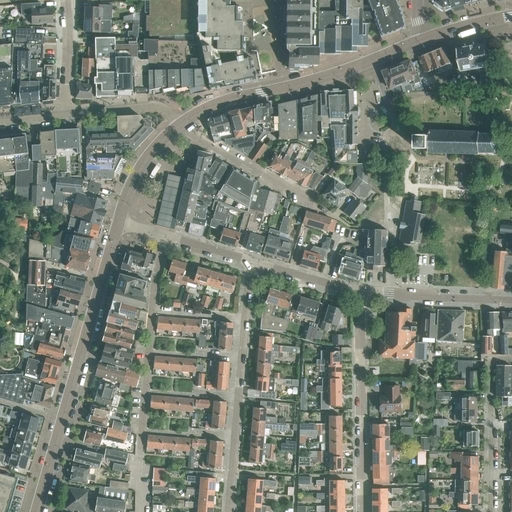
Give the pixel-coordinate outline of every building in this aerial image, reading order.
[(139,0),(139,2),(139,31),(148,32),(148,36),(193,36),(193,38),(196,38),(196,47),(201,72),(204,86),(208,85),(209,91),(256,81),(255,76),(254,71),(251,58),(243,59),(241,51),(241,50),(244,50),(244,41),(244,37),(244,36),(241,36),(241,21),(239,21),(239,6),(229,6),(229,0),(139,0)] [(318,65),(318,55),(317,0),(286,0),(286,48),(287,49),(287,50),(288,51),(289,51),(289,69),(298,69),(298,67),(308,67),(308,65),(318,65)] [(317,0),(318,55),(340,55),(340,52),(357,52),(357,47),(367,47),(367,24),(362,24),(362,20),(362,5),(361,0),(317,0)] [(367,0),(369,5),(362,5),(362,12),(370,9),(371,12),(362,12),(362,20),(373,20),(380,38),(399,32),(398,31),(402,28),(403,24),(403,23),(403,22),(403,21),(404,21),(398,2),(395,3),(394,0),(367,0)] [(435,0),(435,4),(437,5),(438,5),(443,8),(443,10),(444,11),(452,9),(450,0),(435,0)] [(450,0),(452,9),(466,5),(464,0),(450,0)] [(32,23),(53,22),(52,8),(41,9),(41,3),(21,4),(22,15),(31,14),(32,23)] [(85,7),(84,19),(105,20),(109,21),(110,10),(112,10),(113,5),(99,5),(99,8),(85,7)] [(84,19),(84,32),(110,33),(111,21),(109,21),(105,20),(84,19)] [(127,31),(127,37),(138,37),(138,25),(132,25),(132,31),(127,31)] [(29,103),(30,74),(30,65),(32,65),(32,59),(42,60),(42,44),(43,35),(31,34),(31,29),(15,29),(15,36),(15,44),(13,44),(10,92),(11,105),(29,103)] [(147,60),(147,73),(161,73),(175,72),(189,72),(201,72),(196,47),(196,38),(193,38),(139,37),(139,52),(147,52),(147,60)] [(96,97),(108,97),(107,38),(95,38),(95,59),(96,59),(96,77),(94,77),(94,84),(97,85),(96,97)] [(114,38),(107,38),(108,97),(120,97),(119,38),(114,39),(114,38)] [(119,38),(120,97),(132,97),(132,76),(134,76),(135,60),(135,57),(136,57),(137,38),(119,38)] [(10,92),(13,44),(0,44),(0,105),(11,105),(10,92)] [(490,67),(486,44),(475,46),(475,45),(467,47),(467,48),(457,50),(461,71),(470,70),(471,75),(480,74),(481,82),(482,87),(492,85),(490,73),(491,73),(489,67),(490,67)] [(452,63),(446,47),(419,57),(425,74),(439,68),(441,74),(447,71),(445,66),(452,63)] [(88,80),(93,81),(93,77),(94,48),(88,48),(87,59),(83,59),(82,77),(88,77),(88,80)] [(30,65),(30,74),(29,103),(39,102),(39,83),(41,83),(42,60),(32,59),(32,65),(30,65)] [(147,60),(135,60),(134,76),(135,93),(148,93),(147,73),(147,60)] [(404,92),(413,91),(423,89),(420,81),(421,81),(418,73),(417,74),(411,61),(384,72),(391,90),(390,90),(395,94),(404,92)] [(44,74),(56,75),(56,66),(44,66),(44,74)] [(176,93),(175,72),(161,73),(162,94),(162,96),(176,93)] [(189,93),(189,72),(175,72),(176,93),(176,96),(189,93)] [(189,95),(195,94),(205,92),(204,86),(201,72),(189,72),(189,93),(189,95)] [(148,96),(155,95),(162,94),(161,73),(147,73),(148,93),(148,96)] [(43,83),(55,83),(56,75),(44,74),(43,83)] [(424,88),(437,84),(434,76),(422,80),(424,88)] [(92,84),(93,81),(88,80),(87,84),(76,84),(75,98),(91,99),(92,84)] [(43,86),(43,91),(55,91),(55,83),(43,83),(43,86)] [(327,91),(330,133),(330,138),(331,149),(346,148),(346,145),(345,116),(348,116),(348,114),(344,114),(344,108),(343,109),(343,90),(342,90),(342,91),(327,91)] [(352,90),(343,90),(343,109),(344,108),(344,114),(348,114),(348,116),(345,116),(346,145),(347,145),(356,145),(356,117),(357,117),(357,107),(352,108),(352,90)] [(55,100),(55,91),(43,91),(42,101),(55,100)] [(319,91),(317,95),(317,121),(320,121),(321,133),(321,138),(330,138),(330,133),(327,91),(320,91),(319,91)] [(317,95),(296,100),(296,112),(297,139),(297,140),(316,140),(317,140),(317,121),(317,95)] [(297,139),(296,112),(296,100),(277,105),(277,108),(269,108),(270,132),(277,132),(277,137),(277,139),(297,139)] [(262,133),(265,133),(270,132),(269,108),(268,103),(261,104),(262,132),(262,133)] [(261,104),(253,106),(253,107),(253,129),(258,129),(258,132),(262,132),(261,104)] [(253,134),(253,129),(253,107),(238,111),(237,111),(245,135),(253,134)] [(245,135),(237,111),(238,111),(238,110),(227,113),(235,137),(245,135)] [(226,115),(207,121),(212,136),(213,135),(215,143),(224,139),(234,138),(226,115)] [(117,117),(118,132),(122,136),(122,146),(133,146),(144,134),(147,137),(155,130),(151,126),(151,123),(147,119),(143,119),(139,116),(117,117)] [(55,130),(57,174),(56,176),(67,177),(81,176),(78,128),(55,130)] [(46,183),(45,198),(54,199),(55,191),(56,176),(57,174),(55,130),(39,131),(40,145),(31,145),(32,161),(45,160),(47,174),(46,183)] [(496,153),(497,155),(498,154),(497,152),(500,148),(502,149),(503,147),(501,147),(501,141),(503,141),(503,139),(501,139),(497,134),(498,134),(497,133),(495,135),(481,135),(481,133),(437,132),(437,130),(436,130),(436,131),(430,131),(430,130),(429,130),(428,130),(421,130),(421,136),(416,136),(416,148),(428,149),(428,153),(481,154),(481,153),(488,153),(488,154),(489,154),(489,153),(496,153)] [(102,147),(118,147),(122,146),(122,136),(118,132),(101,132),(101,133),(102,147)] [(256,142),(258,144),(259,142),(261,143),(270,132),(265,133),(262,133),(257,139),(256,142)] [(31,208),(31,205),(32,163),(31,134),(25,135),(25,133),(11,135),(16,171),(15,171),(15,187),(15,193),(15,208),(31,208)] [(101,133),(85,134),(85,151),(96,151),(96,148),(102,147),(101,133)] [(0,173),(13,172),(15,171),(16,171),(11,135),(0,136),(0,173)] [(253,135),(224,139),(225,142),(247,157),(254,146),(253,135)] [(259,142),(258,144),(248,159),(255,164),(267,147),(261,143),(259,142)] [(291,144),(288,149),(292,151),(297,154),(298,153),(302,146),(299,144),(297,144),(291,144)] [(346,148),(331,149),(332,164),(357,164),(356,148),(347,148),(347,145),(346,145),(346,148)] [(292,163),(285,177),(294,182),(301,168),(305,162),(301,160),(307,149),(302,146),(298,153),(297,154),(292,163)] [(274,154),(266,167),(276,172),(288,149),(284,147),(279,156),(274,154)] [(288,149),(276,172),(285,177),(292,163),(287,161),(292,151),(288,149)] [(96,154),(96,151),(85,151),(87,178),(96,177),(100,178),(113,178),(113,163),(115,155),(96,154)] [(207,173),(205,177),(211,180),(217,184),(227,166),(215,159),(212,166),(210,164),(211,157),(205,153),(197,152),(193,170),(202,172),(207,173)] [(301,168),(294,182),(304,187),(305,186),(310,176),(312,173),(313,171),(308,168),(315,155),(310,152),(307,157),(305,162),(301,168)] [(41,198),(45,198),(46,183),(41,183),(42,163),(32,163),(31,205),(40,206),(41,198)] [(332,178),(339,169),(334,165),(327,174),(332,178)] [(357,165),(357,177),(367,184),(366,165),(357,165)] [(210,186),(211,180),(205,177),(207,173),(202,172),(193,170),(187,168),(182,190),(206,196),(210,197),(214,198),(218,192),(220,188),(210,186)] [(256,182),(232,169),(219,192),(248,209),(256,182)] [(313,174),(312,173),(310,176),(305,186),(312,190),(323,176),(314,172),(313,174)] [(169,174),(166,185),(178,188),(181,177),(169,174)] [(56,191),(55,191),(54,199),(54,200),(53,217),(70,218),(70,217),(100,225),(107,202),(86,196),(88,190),(90,182),(99,184),(100,178),(96,177),(87,178),(83,179),(57,177),(56,191)] [(362,181),(358,178),(348,191),(353,194),(362,181)] [(322,195),(337,207),(345,197),(342,194),(345,190),(334,181),(322,195)] [(372,188),(362,181),(353,194),(357,198),(359,195),(364,198),(372,188)] [(100,185),(99,184),(90,182),(88,190),(98,193),(100,185)] [(263,186),(256,182),(248,209),(257,212),(270,215),(272,209),(274,202),(276,194),(262,190),(263,186)] [(206,196),(182,190),(178,205),(206,212),(206,211),(203,210),(205,202),(206,196)] [(409,202),(406,202),(398,246),(402,247),(402,245),(412,247),(413,244),(419,245),(424,216),(418,215),(421,203),(416,202),(417,197),(410,196),(409,202)] [(354,200),(344,213),(354,221),(360,214),(364,209),(365,209),(354,200)] [(223,230),(219,241),(237,246),(241,234),(230,231),(232,225),(231,224),(233,216),(227,215),(229,208),(215,202),(210,219),(208,226),(223,230)] [(206,212),(178,205),(175,220),(176,221),(176,226),(182,227),(185,222),(188,223),(190,224),(190,223),(204,226),(205,220),(204,220),(206,212)] [(296,214),(298,208),(290,205),(288,210),(296,214)] [(248,225),(246,231),(251,233),(250,235),(250,234),(245,249),(260,253),(264,239),(266,234),(258,231),(259,228),(261,223),(255,221),(257,212),(248,209),(247,214),(251,215),(249,220),(248,225)] [(332,219),(306,211),(302,224),(328,232),(332,219)] [(244,213),(243,218),(239,229),(246,231),(248,225),(251,215),(247,214),(244,213)] [(16,218),(15,221),(15,228),(26,229),(27,222),(27,219),(16,218)] [(70,218),(68,226),(66,232),(93,240),(94,238),(96,238),(97,235),(99,226),(78,220),(70,218)] [(283,218),(281,225),(287,227),(289,220),(283,218)] [(511,224),(493,222),(492,232),(511,233),(511,224)] [(285,235),(287,227),(281,225),(278,233),(269,230),(263,253),(275,256),(280,239),(283,240),(285,235)] [(52,246),(89,256),(91,248),(92,249),(93,244),(92,243),(93,240),(66,232),(61,231),(61,232),(60,233),(58,234),(57,236),(55,236),(53,237),(52,237),(52,246)] [(376,267),(384,267),(385,267),(386,231),(384,231),(362,231),(362,240),(365,240),(365,248),(366,248),(366,249),(366,253),(365,266),(365,271),(376,271),(376,267)] [(304,252),(299,265),(317,270),(319,261),(324,263),(332,239),(326,237),(325,242),(322,244),(320,249),(318,248),(312,254),(304,252)] [(505,288),(511,289),(511,237),(510,243),(506,243),(506,253),(496,252),(494,288),(505,289),(505,288)] [(27,239),(28,257),(49,257),(48,261),(85,272),(90,257),(89,256),(52,246),(51,246),(51,244),(27,239)] [(292,243),(283,240),(280,239),(275,256),(288,260),(292,243)] [(122,268),(120,273),(135,277),(144,280),(146,270),(152,271),(153,265),(149,264),(152,254),(142,251),(141,255),(129,252),(126,252),(124,259),(123,259),(121,268),(122,268)] [(365,266),(366,253),(359,251),(358,256),(345,252),(344,257),(338,255),(335,263),(342,265),(339,274),(356,279),(360,266),(365,266)] [(173,282),(185,286),(188,278),(183,277),(183,276),(182,275),(186,265),(171,260),(168,270),(176,272),(173,282)] [(27,284),(26,304),(29,305),(45,309),(46,288),(46,285),(44,285),(45,261),(29,261),(28,284),(27,284)] [(190,273),(188,278),(185,286),(195,288),(197,283),(199,283),(198,285),(205,287),(205,285),(207,285),(211,272),(211,270),(204,268),(203,270),(197,268),(195,274),(190,273)] [(46,285),(46,288),(52,288),(56,290),(60,291),(60,290),(80,296),(84,280),(83,280),(57,272),(55,280),(53,279),(53,275),(46,274),(46,278),(46,285)] [(219,289),(223,276),(224,274),(216,272),(216,273),(211,272),(207,285),(212,287),(211,289),(217,291),(218,289),(219,289)] [(127,291),(127,292),(142,296),(144,287),(147,288),(149,282),(144,280),(135,277),(120,273),(120,274),(119,274),(115,288),(116,288),(127,291)] [(229,277),(223,276),(219,289),(225,291),(224,292),(230,294),(231,293),(232,293),(237,278),(229,276),(229,277)] [(139,308),(142,296),(127,292),(127,291),(116,288),(112,300),(124,303),(136,307),(139,308)] [(287,311),(291,312),(294,300),(290,299),(291,295),(270,289),(266,302),(265,302),(261,313),(260,329),(285,332),(288,321),(271,316),(272,310),(276,311),(278,306),(287,309),(287,311)] [(60,291),(56,307),(72,312),(74,305),(77,305),(80,296),(60,290),(60,291)] [(181,304),(188,306),(191,296),(184,293),(181,304)] [(207,308),(210,298),(203,296),(200,306),(207,308)] [(213,308),(220,310),(223,299),(216,297),(213,308)] [(299,301),(294,300),(291,312),(314,320),(319,303),(300,297),(299,301)] [(136,307),(124,303),(112,300),(109,311),(108,311),(105,322),(106,323),(134,330),(137,321),(133,320),(136,307)] [(26,317),(24,332),(25,332),(35,335),(39,321),(52,325),(53,324),(59,325),(70,328),(74,317),(57,312),(45,309),(29,305),(26,317)] [(324,316),(320,329),(327,331),(329,324),(337,326),(342,309),(329,306),(326,316),(324,316)] [(408,366),(415,366),(417,343),(409,343),(409,335),(414,335),(415,323),(410,323),(411,309),(401,308),(400,313),(385,312),(383,342),(379,341),(378,357),(409,359),(408,366)] [(437,310),(435,341),(461,343),(463,312),(437,310)] [(511,312),(502,313),(502,327),(502,329),(503,331),(503,334),(506,334),(505,331),(511,331),(511,312)] [(434,338),(435,338),(436,326),(435,325),(433,325),(434,314),(422,313),(421,328),(420,328),(420,331),(421,331),(420,337),(434,338)] [(487,330),(487,337),(491,337),(493,337),(493,329),(499,329),(499,313),(487,314),(487,330)] [(172,318),(157,317),(156,329),(168,330),(167,335),(170,335),(171,331),(172,318)] [(186,319),(172,318),(171,331),(182,332),(181,336),(184,337),(185,332),(186,319)] [(186,319),(185,332),(196,333),(196,338),(199,338),(200,321),(186,319)] [(39,321),(35,335),(43,337),(46,338),(45,343),(48,344),(65,348),(66,346),(70,330),(58,327),(59,325),(53,324),(52,325),(39,321)] [(214,321),(213,328),(219,328),(218,336),(232,337),(233,323),(214,321)] [(101,342),(104,343),(129,350),(134,330),(106,323),(101,342)] [(300,338),(312,342),(316,329),(308,326),(306,334),(302,333),(300,338)] [(24,332),(24,349),(30,350),(62,359),(63,356),(65,348),(48,344),(45,343),(46,338),(43,337),(35,335),(25,332),(24,332)] [(14,345),(22,345),(23,334),(14,333),(14,345)] [(260,336),(258,350),(271,351),(282,352),(287,353),(297,353),(297,348),(277,346),(277,345),(271,345),(272,337),(271,337),(271,334),(266,333),(265,337),(260,336)] [(332,345),(342,345),(342,335),(332,335),(332,345)] [(211,349),(231,351),(232,337),(218,336),(218,344),(212,343),(211,349)] [(481,355),(480,355),(480,360),(486,360),(486,355),(490,355),(491,355),(491,354),(491,348),(491,337),(487,337),(481,337),(481,355)] [(425,342),(418,341),(416,359),(423,360),(425,342)] [(133,351),(129,350),(104,343),(99,362),(125,369),(128,370),(133,351)] [(321,360),(315,360),(316,366),(328,366),(341,365),(341,352),(338,352),(338,348),(338,347),(325,348),(325,351),(321,351),(321,360)] [(258,350),(257,364),(270,365),(273,365),(273,357),(282,358),(282,352),(271,351),(258,350)] [(44,363),(28,358),(23,375),(39,379),(55,384),(57,375),(56,375),(57,370),(59,371),(61,362),(45,357),(44,363)] [(165,370),(164,374),(168,375),(168,370),(169,358),(154,357),(153,369),(165,370)] [(169,358),(168,370),(179,371),(178,375),(182,376),(182,372),(183,359),(169,358)] [(183,359),(182,372),(193,372),(192,377),(196,377),(196,374),(197,364),(197,360),(183,359)] [(215,375),(228,377),(229,363),(217,362),(210,361),(210,367),(215,368),(215,375)] [(464,391),(467,391),(468,372),(472,373),(472,362),(458,362),(458,373),(461,373),(461,380),(464,380),(464,391)] [(139,372),(128,370),(125,369),(124,371),(98,363),(95,375),(135,387),(139,372)] [(269,378),(270,365),(257,364),(256,377),(280,379),(281,374),(274,373),(273,378),(269,378)] [(328,366),(316,366),(316,371),(324,371),(324,379),(329,379),(341,379),(341,365),(328,366)] [(508,407),(508,397),(511,397),(511,366),(497,366),(496,397),(502,397),(502,406),(508,407)] [(468,372),(467,391),(477,391),(477,373),(472,373),(468,372)] [(204,374),(201,374),(196,374),(196,377),(195,386),(203,386),(204,374)] [(0,375),(0,398),(22,405),(23,400),(49,406),(54,387),(34,382),(35,380),(23,377),(22,377),(22,375),(0,375)] [(227,391),(228,377),(215,375),(214,382),(206,382),(205,388),(214,389),(227,391)] [(256,377),(255,391),(260,391),(260,398),(275,400),(276,392),(275,392),(275,385),(285,385),(291,386),(292,380),(285,380),(280,379),(256,377)] [(329,387),(323,387),(323,392),(341,392),(341,379),(329,379),(329,387)] [(446,380),(446,391),(464,391),(464,380),(461,380),(446,380)] [(96,393),(95,393),(93,401),(110,405),(110,404),(114,405),(115,399),(112,398),(115,387),(99,382),(96,393)] [(128,392),(129,386),(120,383),(118,389),(128,392)] [(385,397),(379,397),(379,412),(400,412),(400,398),(399,398),(399,387),(385,387),(385,397)] [(323,392),(316,393),(316,398),(329,398),(329,406),(341,406),(341,392),(323,392)] [(166,398),(151,397),(150,409),(161,410),(161,414),(164,415),(165,410),(166,398)] [(178,416),(178,411),(180,399),(166,398),(165,410),(175,411),(175,416),(178,416)] [(476,410),(476,398),(454,399),(454,404),(460,404),(460,410),(476,410)] [(194,400),(180,399),(178,411),(190,412),(189,416),(192,417),(192,413),(194,400)] [(195,400),(194,407),(212,409),(211,415),(225,416),(226,402),(213,401),(195,400)] [(253,408),(252,421),(264,423),(282,424),(276,423),(277,418),(265,417),(266,409),(274,410),(275,403),(260,401),(259,409),(253,408)] [(88,423),(105,427),(109,410),(92,406),(88,423)] [(454,416),(454,422),(476,422),(476,410),(460,410),(460,416),(454,416)] [(20,420),(18,427),(35,431),(39,419),(22,414),(9,411),(7,416),(20,420)] [(299,424),(299,429),(341,430),(341,416),(340,416),(335,416),(335,412),(325,413),(325,424),(314,424),(314,423),(309,424),(299,424)] [(211,423),(205,422),(205,428),(211,428),(224,430),(225,416),(211,415),(211,423)] [(252,421),(251,435),(263,436),(264,428),(271,429),(271,430),(285,432),(286,425),(282,424),(264,423),(252,421)] [(108,428),(107,429),(120,432),(130,434),(131,428),(121,425),(121,424),(113,422),(111,429),(108,428)] [(372,425),(372,439),(389,439),(388,431),(388,425),(372,425)] [(15,439),(32,444),(35,431),(18,427),(17,431),(11,430),(9,437),(15,439)] [(412,427),(401,427),(401,437),(412,437),(412,427)] [(98,446),(100,438),(117,443),(120,432),(107,429),(106,435),(103,435),(86,430),(83,442),(98,446)] [(299,429),(299,436),(309,436),(322,435),(322,443),(323,443),(328,443),(341,443),(341,430),(299,429)] [(460,431),(460,439),(464,439),(464,447),(477,447),(478,431),(460,431)] [(251,435),(249,448),(262,449),(274,450),(275,445),(262,444),(263,436),(251,435)] [(162,437),(147,436),(146,448),(158,449),(158,453),(161,453),(161,449),(162,437)] [(175,450),(176,438),(162,437),(161,449),(172,450),(172,455),(175,455),(175,450)] [(188,456),(189,453),(189,449),(190,439),(176,438),(175,450),(186,451),(185,456),(188,456)] [(28,456),(32,444),(15,439),(11,451),(28,456)] [(389,446),(389,439),(372,439),(372,452),(397,452),(397,446),(389,446)] [(209,448),(208,454),(221,456),(223,442),(210,441),(192,440),(191,447),(209,448)] [(295,452),(295,442),(285,441),(285,444),(281,444),(280,451),(295,452)] [(316,451),(308,452),(308,457),(316,457),(341,457),(341,443),(328,443),(323,443),(323,451),(321,451),(316,451)] [(73,460),(99,468),(102,456),(76,448),(73,460)] [(249,448),(248,462),(260,463),(261,455),(266,456),(266,459),(273,459),(274,450),(262,449),(249,448)] [(125,463),(127,454),(106,449),(104,458),(125,463)] [(24,469),(28,456),(11,451),(8,464),(24,469)] [(372,452),(372,466),(388,466),(388,457),(397,457),(397,452),(372,452)] [(449,452),(449,459),(454,459),(454,462),(461,462),(461,469),(477,469),(477,457),(469,457),(469,452),(449,452)] [(201,468),(207,468),(220,469),(221,456),(208,454),(207,462),(202,462),(201,468)] [(308,457),(300,458),(300,473),(304,473),(304,463),(329,462),(329,471),(341,471),(341,457),(316,457),(308,457)] [(125,472),(126,466),(113,463),(112,469),(125,472)] [(71,464),(68,480),(85,484),(86,480),(93,481),(94,475),(87,474),(89,468),(71,464)] [(389,484),(388,466),(372,466),(372,480),(380,480),(380,484),(389,484)] [(153,468),(152,475),(152,486),(164,487),(165,474),(169,475),(170,470),(164,469),(153,468)] [(477,469),(461,469),(460,481),(477,481),(477,469)] [(0,511),(3,511),(5,509),(7,510),(8,507),(6,506),(11,488),(13,489),(15,485),(12,485),(14,479),(15,479),(15,478),(0,473),(0,511)] [(187,477),(187,482),(200,483),(199,490),(199,491),(214,492),(215,479),(200,478),(187,477)] [(248,479),(247,492),(261,493),(262,486),(275,487),(276,481),(262,480),(248,479)] [(324,486),(329,486),(329,493),(329,494),(343,494),(343,481),(329,481),(329,479),(323,479),(323,481),(316,481),(316,486),(324,486)] [(110,481),(108,488),(126,491),(127,491),(128,483),(110,481)] [(477,481),(460,481),(454,481),(454,493),(477,493),(477,481)] [(151,494),(166,495),(166,487),(164,487),(152,486),(151,494)] [(85,496),(86,490),(67,487),(64,508),(89,511),(90,504),(85,503),(86,497),(85,496)] [(126,491),(108,488),(104,488),(105,487),(102,487),(100,498),(96,497),(94,511),(123,511),(125,502),(126,491)] [(387,488),(372,488),(372,490),(372,501),(387,501),(387,490),(387,488)] [(186,489),(186,494),(194,495),(193,497),(198,498),(198,503),(212,505),(214,492),(199,491),(199,490),(186,489)] [(260,506),(261,493),(247,492),(246,505),(260,506)] [(324,499),(329,499),(329,507),(344,506),(343,494),(329,494),(329,493),(316,493),(316,499),(324,499)] [(476,506),(477,493),(454,493),(454,496),(458,496),(457,508),(468,508),(468,505),(476,506)] [(387,501),(372,501),(372,503),(372,511),(387,511),(387,503),(387,501)] [(177,502),(177,507),(184,507),(197,508),(197,511),(211,511),(212,505),(198,503),(185,502),(185,503),(177,502)]
